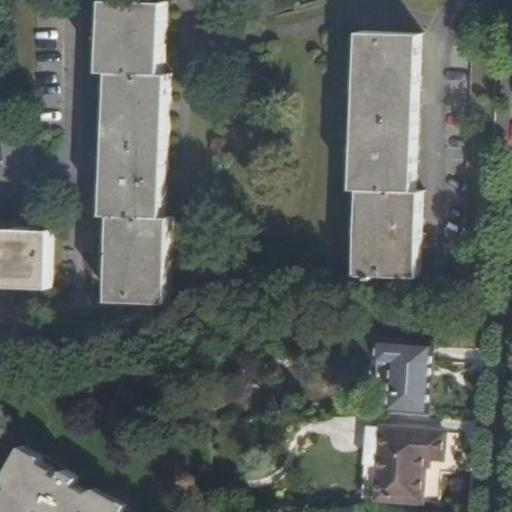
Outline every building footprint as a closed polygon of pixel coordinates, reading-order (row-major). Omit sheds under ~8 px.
[(108,302),(169,304),(172,218),(164,217),(171,77),(164,77),(167,4),(108,0),(103,72),(111,73),(104,216),(112,217),(108,302)] [(361,191),(357,277),(418,279),(421,193),(415,193),(421,38),(360,34),(353,191),(361,191)] [(0,286),(50,289),(53,229),(0,227),(0,286)] [(441,300),(463,301),(463,283),(442,282),(441,300)] [(390,416),(431,419),(437,347),(381,344),(380,365),(395,366),(390,416)] [(380,365),(375,415),(390,416),(395,366),(380,365)] [(366,499),(380,500),(385,431),(370,429),(366,499)] [(385,431),(380,500),(424,503),(426,472),(426,460),(433,460),(445,460),(447,435),(385,431)] [(0,511),(36,511),(56,477),(26,460),(0,503),(0,511)] [(61,468),(56,477),(36,511),(111,511),(113,510),(74,487),(79,479),(61,468)]
